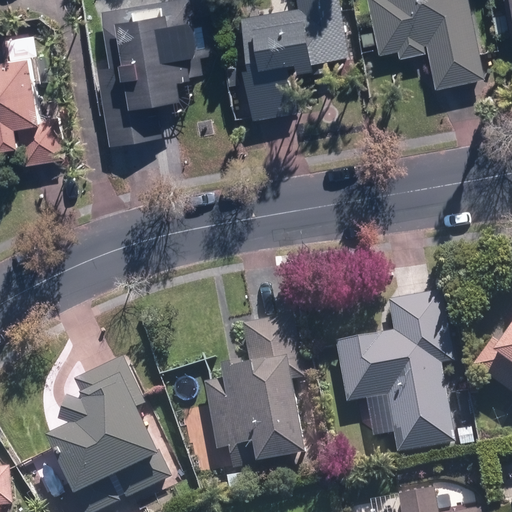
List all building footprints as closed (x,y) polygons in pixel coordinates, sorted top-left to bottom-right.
[(182,0),(109,5),(112,63),(105,64),(112,143),(173,137),(171,100),(194,98),(194,77),(211,77),(207,17),(183,18),(182,0)] [(300,0),(301,7),(248,12),(254,67),(251,67),(256,114),(348,105),(336,0),(300,0)] [(475,0),(374,0),(381,52),(402,48),(404,58),(431,52),(438,87),(491,76),(475,0)] [(0,57),(0,131),(4,131),(6,147),(27,144),(30,161),(72,156),(67,111),(49,114),(41,52),(0,57)] [(398,447),(460,443),(454,362),(459,362),(454,292),(395,297),(398,328),(341,333),(347,401),(373,399),(375,435),(397,433),(398,447)] [(269,455),(314,451),(303,314),(250,318),(253,354),(229,356),(231,375),(212,377),(218,445),(236,444),(238,466),(269,464),(269,455)] [(87,416),(56,431),(91,511),(93,511),(180,475),(128,354),(69,380),(87,416)] [(6,511),(6,504),(21,504),(19,464),(0,462),(0,511),(6,511)] [(487,511),(486,502),(444,509),(439,480),(401,486),(406,511),(487,511)]
